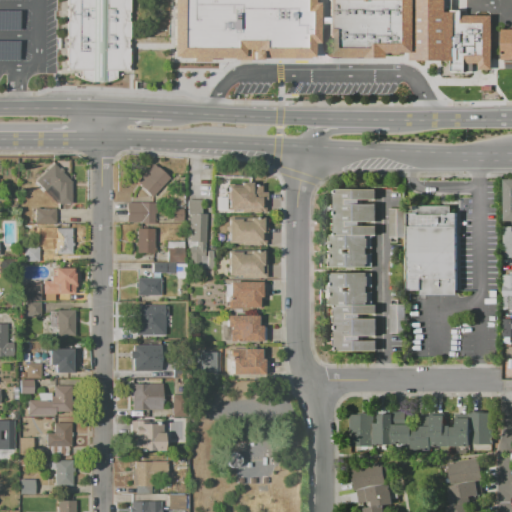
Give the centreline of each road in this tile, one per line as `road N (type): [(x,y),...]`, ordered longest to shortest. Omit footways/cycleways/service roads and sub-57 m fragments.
road 1 (residential): [(103,511),(102,107)]
road 2 (residential): [(300,148),(296,346),(319,413),(320,511)]
road 3 (primary): [(300,148),(511,152)]
road 4 (residential): [(511,387),(309,382)]
road 5 (primary): [(102,141),(300,148)]
road 6 (primary): [(335,116),(172,110)]
road 7 (primary): [(511,114),(389,115)]
